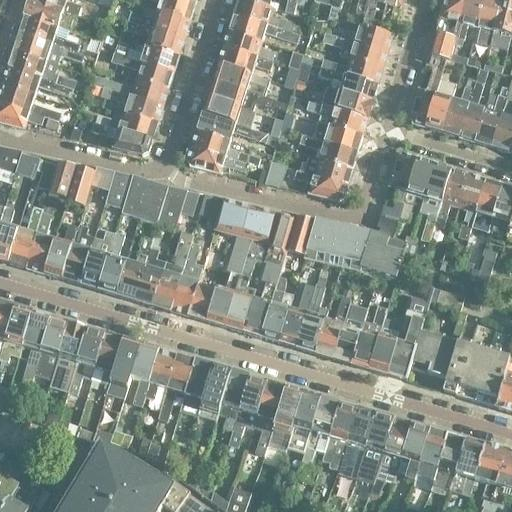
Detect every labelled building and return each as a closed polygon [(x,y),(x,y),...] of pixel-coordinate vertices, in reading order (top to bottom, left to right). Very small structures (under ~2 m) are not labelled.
[(67,0),(31,0),(31,1),(75,16),(78,17),(81,9),(67,4),(67,0)] [(145,0),(160,4),(157,13),(190,24),(195,7),(173,0),(145,0)] [(240,0),(235,17),(268,28),(291,35),(294,27),(271,19),(274,10),(240,0)] [(288,0),(285,13),(295,16),(298,0),(288,0)] [(314,0),(313,4),(332,9),(334,0),(314,0)] [(334,0),(332,9),(329,20),(338,21),(340,11),(342,0),(334,0)] [(355,0),(360,1),(356,16),(365,19),(369,3),(369,0),(355,0)] [(369,0),(369,3),(365,19),(362,28),(379,33),(380,25),(372,22),(375,14),(383,16),(385,7),(386,0),(369,0)] [(386,0),(385,7),(379,33),(386,36),(393,37),(395,30),(389,28),(395,10),(401,11),(404,0),(386,0)] [(446,0),(440,20),(441,21),(436,35),(441,35),(455,39),(459,25),(464,0),(446,0)] [(464,0),(459,25),(455,39),(464,41),(468,27),(476,29),(483,0),(464,0)] [(483,0),(476,29),(473,44),(490,48),(493,33),(500,0),(483,0)] [(511,2),(502,0),(500,0),(493,33),(490,48),(499,50),(503,36),(511,38),(511,36),(511,2)] [(31,1),(25,19),(69,34),(75,16),(31,1)] [(137,26),(151,31),(184,42),(190,24),(157,13),(154,22),(144,18),(127,14),(126,17),(122,16),(121,21),(137,26)] [(235,17),(229,34),(263,44),(266,36),(296,46),(299,38),(268,28),(235,17)] [(25,19),(19,37),(52,48),(78,54),(80,46),(66,42),(69,34),(25,19)] [(312,31),(320,32),(323,21),(315,19),(312,31)] [(149,39),(146,48),(178,59),(184,42),(151,31),(137,26),(121,21),(118,30),(134,34),(149,39)] [(340,39),(354,44),(388,54),(393,37),(386,36),(359,27),(357,36),(347,32),(345,37),(341,35),(340,39)] [(229,34),(224,50),(257,61),(285,70),(288,60),(261,51),(263,44),(229,34)] [(339,56),(350,60),(383,70),(388,54),(354,44),(324,35),(322,44),(341,50),(339,56)] [(429,57),(447,61),(450,62),(456,39),(441,35),(436,35),(429,57)] [(19,37),(14,53),(47,64),(58,67),(61,59),(82,66),(85,57),(78,54),(52,48),(19,37)] [(113,56),(140,65),(173,76),(178,59),(146,48),(143,56),(116,47),(113,56)] [(224,50),(219,67),(252,78),(255,69),(270,74),(272,66),(257,61),(224,50)] [(47,64),(14,53),(8,71),(41,82),(62,88),(64,84),(65,79),(55,76),(58,67),(47,64)] [(293,54),(289,69),(300,72),(304,57),(293,54)] [(138,73),(135,82),(168,92),(173,76),(140,65),(113,56),(111,65),(138,73)] [(419,91),(410,120),(414,127),(427,130),(437,96),(444,72),(447,61),(429,57),(425,70),(434,72),(427,93),(419,91)] [(479,68),(482,61),(471,58),(469,65),(479,68)] [(321,69),(345,77),(378,87),(383,70),(350,60),(347,69),(323,62),(321,69)] [(504,67),(486,62),(484,70),(501,75),(504,67)] [(312,66),(304,64),(299,81),(308,83),(312,66)] [(219,67),(213,85),(257,99),(264,101),(268,91),(250,85),(252,78),(219,67)] [(288,69),(283,88),(295,91),(300,72),(288,69)] [(329,91),(340,94),(373,103),(378,87),(345,77),(321,69),(318,79),(331,83),(329,91)] [(41,82),(8,71),(2,87),(36,98),(39,89),(70,100),(72,92),(63,88),(62,88),(41,82)] [(479,71),(459,140),(477,145),(487,111),(477,108),(488,73),(479,71)] [(437,96),(427,130),(443,135),(453,101),(444,98),(451,75),(444,72),(437,96)] [(88,85),(129,99),(162,110),(168,92),(135,82),(132,89),(92,76),(88,85)] [(453,101),(443,135),(459,140),(475,82),(468,80),(461,103),(453,101)] [(304,94),(307,86),(298,83),(296,91),(304,94)] [(213,85),(208,101),(241,112),(251,115),(257,99),(246,96),(213,85)] [(511,146),(511,86),(503,116),(494,150),(510,154),(511,146)] [(2,87),(0,94),(0,106),(30,116),(44,120),(48,121),(59,124),(61,116),(33,106),(36,98),(2,87)] [(487,111),(477,145),(494,150),(503,116),(510,92),(502,89),(499,98),(498,97),(493,113),(487,111)] [(126,107),(124,116),(157,127),(162,110),(129,99),(103,90),(100,99),(126,107)] [(323,108),(334,112),(367,122),(373,103),(340,94),(329,91),(323,108)] [(85,94),(83,103),(91,105),(93,96),(85,94)] [(208,101),(203,116),(236,126),(251,131),(255,117),(241,112),(208,101)] [(332,120),(329,128),(362,139),(367,122),(334,112),(323,108),(309,103),(306,113),(332,120)] [(30,116),(0,106),(0,125),(25,131),(28,123),(41,128),(44,120),(30,116)] [(295,117),(287,115),(283,131),(290,133),(295,117)] [(95,125),(118,133),(152,143),(157,127),(124,116),(121,124),(98,116),(95,125)] [(203,116),(198,133),(231,144),(233,135),(265,146),(269,138),(251,131),(236,126),(203,116)] [(59,124),(48,121),(45,129),(58,133),(60,125),(59,124)] [(274,121),(269,138),(277,141),(283,124),(274,121)] [(115,141),(112,151),(143,158),(149,154),(148,154),(152,143),(118,133),(95,125),(92,134),(115,141)] [(303,138),(324,144),(357,155),(362,139),(329,128),(327,136),(306,129),(303,138)] [(73,130),(69,140),(78,143),(81,133),(73,130)] [(290,133),(283,131),(280,140),(288,142),(290,133)] [(231,144),(198,133),(192,151),(256,170),(259,161),(228,151),(231,144)] [(277,141),(269,138),(265,146),(274,149),(277,141)] [(321,154),(319,161),(352,172),(357,155),(324,144),(303,138),(300,147),(321,154)] [(22,153),(4,150),(0,163),(0,170),(15,176),(21,157),(22,153)] [(192,151),(188,163),(192,170),(192,169),(221,176),(223,168),(245,175),(247,167),(192,151)] [(21,157),(15,176),(33,181),(35,177),(40,160),(21,157)] [(40,160),(35,177),(52,183),(58,163),(59,163),(59,161),(41,157),(40,160)] [(398,162),(389,189),(394,191),(393,191),(398,192),(406,195),(416,161),(405,158),(404,157),(397,161),(398,162)] [(299,173),(314,178),(347,189),(352,172),(319,161),(310,158),(307,166),(302,165),(299,173)] [(406,195),(415,198),(424,200),(433,167),(427,165),(416,161),(406,195)] [(58,163),(52,183),(48,195),(66,200),(76,169),(59,164),(59,163),(58,163)] [(267,180),(265,186),(278,189),(284,168),(271,164),(267,180)] [(433,167),(424,200),(432,203),(420,242),(430,245),(434,228),(441,205),(451,172),(433,167)] [(76,169),(66,200),(66,203),(84,208),(91,188),(95,174),(76,169)] [(95,174),(91,188),(108,193),(113,173),(96,169),(95,174)] [(258,185),(265,186),(267,180),(268,174),(261,172),(258,185)] [(451,172),(441,205),(434,228),(443,230),(450,208),(459,211),(469,178),(451,172)] [(113,173),(108,193),(104,206),(123,212),(132,178),(113,173)] [(311,189),(309,197),(337,203),(338,203),(344,199),(347,189),(314,178),(296,173),(294,181),(311,187),(310,189),(311,189)] [(132,178),(123,212),(122,216),(156,227),(168,189),(132,178)] [(469,178),(459,211),(467,213),(458,239),(467,242),(476,216),(485,182),(469,178)] [(485,182),(476,216),(470,235),(479,237),(482,228),(481,228),(484,218),(492,221),(503,188),(485,182)] [(511,190),(503,188),(492,221),(488,232),(507,238),(511,225),(511,221),(511,190)] [(156,227),(153,239),(171,244),(181,215),(187,193),(170,189),(168,189),(156,227)] [(380,230),(378,236),(389,239),(389,240),(407,245),(408,239),(394,235),(399,221),(408,223),(415,198),(406,195),(398,192),(392,210),(389,209),(383,208),(377,229),(380,230)] [(187,193),(181,215),(192,218),(193,215),(199,196),(187,193)] [(199,196),(193,215),(217,221),(223,202),(199,196)] [(223,202),(217,221),(214,233),(232,238),(242,206),(223,202)] [(52,218),(54,208),(45,205),(43,212),(42,215),(44,215),(52,218)] [(232,238),(221,273),(240,278),(251,240),(269,245),(278,214),(242,206),(232,238)] [(6,209),(0,230),(0,262),(9,266),(19,231),(10,228),(14,212),(6,209)] [(19,231),(9,266),(28,271),(38,236),(44,215),(42,215),(43,212),(34,209),(26,233),(19,231)] [(296,218),(278,214),(269,245),(255,294),(264,297),(263,302),(272,305),(279,279),(286,253),(296,218)] [(38,236),(28,271),(46,277),(55,241),(46,238),(52,218),(44,215),(38,236)] [(286,253),(287,253),(305,258),(315,223),(296,218),(286,253)] [(315,223),(305,258),(304,261),(360,274),(361,270),(370,235),(315,223)] [(58,232),(55,241),(46,277),(62,282),(72,246),(78,229),(68,226),(66,234),(58,232)] [(72,246),(62,282),(82,287),(91,252),(95,240),(86,237),(88,231),(78,227),(72,246)] [(91,252),(82,287),(98,292),(108,257),(114,236),(106,234),(103,242),(95,240),(91,252)] [(108,257),(98,292),(118,298),(128,263),(118,260),(125,237),(115,234),(108,257)] [(164,273),(153,309),(171,314),(181,279),(193,238),(181,234),(174,260),(176,261),(171,276),(164,273)] [(370,235),(361,270),(396,281),(404,255),(407,245),(389,240),(389,239),(378,236),(378,237),(370,235)] [(128,263),(118,298),(136,303),(146,268),(153,244),(143,241),(135,265),(128,263)] [(404,255),(401,265),(419,271),(420,265),(424,250),(407,245),(404,255)] [(181,279),(171,314),(189,319),(199,284),(203,268),(194,266),(199,249),(191,247),(181,279)] [(146,268),(136,303),(153,309),(164,273),(163,273),(166,265),(156,262),(159,253),(151,250),(146,268)] [(199,284),(189,319),(207,324),(217,289),(209,287),(219,254),(208,250),(199,284)] [(496,255),(484,251),(482,258),(494,262),(496,255)] [(483,261),(476,282),(470,304),(469,308),(480,311),(494,262),(489,261),(484,259),(484,262),(483,261)] [(474,265),(461,262),(457,276),(470,280),(474,265)] [(236,295),(226,330),(243,335),(254,300),(255,294),(256,292),(248,290),(251,280),(242,277),(236,295)] [(272,305),(261,341),(280,346),(290,310),(294,298),(284,295),(286,281),(279,279),(272,305)] [(318,280),(316,287),(323,289),(326,282),(318,280)] [(290,310),(280,346),(298,352),(309,316),(307,315),(315,289),(305,286),(297,312),(290,310)] [(309,316),(298,352),(315,357),(326,321),(328,313),(319,310),(325,290),(323,289),(316,287),(307,315),(309,316)] [(226,330),(236,295),(217,289),(207,324),(226,330)] [(342,298),(351,301),(353,293),(344,290),(342,298)] [(460,314),(464,300),(439,293),(429,290),(426,302),(428,303),(428,304),(460,314)] [(426,302),(411,298),(407,312),(424,317),(428,304),(428,303),(426,302)] [(326,321),(315,357),(334,362),(344,327),(351,302),(342,299),(334,324),(326,321)] [(254,300),(243,335),(261,341),(272,305),(263,302),(254,300)] [(344,327),(334,362),(351,367),(352,367),(362,332),(364,323),(356,321),(360,304),(351,302),(344,327)] [(0,304),(0,357),(5,343),(16,310),(0,304)] [(362,332),(352,367),(369,372),(379,337),(387,312),(377,308),(372,326),(364,323),(362,332)] [(16,310),(5,343),(0,357),(0,362),(7,364),(14,346),(23,348),(34,315),(16,310)] [(34,315),(23,348),(32,351),(21,386),(30,389),(41,354),(51,320),(34,315)] [(465,317),(458,315),(452,335),(458,337),(465,317)] [(51,320),(41,354),(34,378),(52,383),(59,359),(70,326),(51,320)] [(397,343),(387,378),(406,383),(406,382),(409,372),(424,323),(412,320),(405,345),(397,343)] [(379,337),(369,372),(387,378),(397,343),(402,326),(384,321),(379,337)] [(70,326),(59,359),(68,362),(59,388),(69,391),(77,364),(88,331),(70,326)] [(88,331),(77,364),(69,391),(73,392),(78,379),(91,383),(95,370),(105,336),(88,331)] [(421,333),(409,372),(406,382),(444,394),(459,345),(459,344),(421,333)] [(105,336),(95,370),(91,383),(105,387),(104,391),(108,392),(113,375),(124,342),(105,336)] [(124,342),(113,375),(107,395),(115,397),(119,386),(129,389),(132,381),(142,347),(124,342)] [(444,394),(455,397),(476,403),(490,355),(459,345),(444,394)] [(142,347),(132,381),(140,383),(133,406),(142,409),(150,386),(160,353),(142,347)] [(160,353),(150,386),(145,400),(150,402),(148,409),(151,412),(160,415),(167,391),(177,358),(160,353)] [(510,361),(490,355),(476,403),(497,409),(499,401),(498,401),(508,367),(510,361)] [(177,358),(167,391),(158,422),(167,425),(177,394),(186,397),(196,363),(177,358)] [(199,417),(214,369),(196,363),(186,397),(181,412),(199,417)] [(499,401),(497,409),(497,410),(511,414),(511,367),(508,367),(498,401),(499,401)] [(232,374),(214,369),(199,419),(217,424),(222,407),(232,374)] [(232,374),(222,407),(219,417),(227,420),(223,431),(233,434),(240,413),(250,379),(232,374)] [(250,379),(240,413),(233,434),(228,448),(237,451),(249,415),(258,418),(268,385),(250,379)] [(268,385),(258,418),(253,431),(262,434),(255,456),(264,459),(271,435),(275,423),(285,390),(268,385)] [(285,390),(275,423),(271,435),(280,437),(284,426),(293,428),(304,395),(285,390)] [(304,395),(293,428),(290,437),(300,441),(295,457),(303,459),(312,434),(322,400),(304,395)] [(322,400),(312,434),(301,464),(311,467),(321,437),(330,439),(340,406),(322,400)] [(24,408),(6,401),(6,402),(2,412),(21,418),(24,408)] [(340,406),(330,439),(322,465),(330,467),(329,470),(338,473),(348,445),(359,411),(340,406)] [(359,411),(348,445),(344,456),(352,459),(354,454),(363,457),(366,450),(376,416),(359,411)] [(376,416),(366,450),(360,466),(370,468),(379,471),(384,456),(394,422),(376,416)] [(56,430),(59,421),(49,417),(46,426),(56,430)] [(56,431),(62,433),(74,437),(78,428),(65,423),(59,422),(56,431)] [(394,422),(384,456),(378,478),(394,483),(401,461),(412,427),(394,422)] [(412,427),(401,461),(397,474),(406,477),(405,480),(415,483),(420,467),(430,432),(412,427)] [(95,435),(80,431),(77,439),(92,444),(95,435)] [(430,432),(420,467),(415,483),(432,489),(437,471),(447,437),(430,432)] [(133,439),(115,434),(111,447),(128,453),(133,439)] [(447,437),(437,471),(432,489),(450,494),(455,477),(466,443),(447,437)] [(111,442),(98,438),(96,446),(99,447),(109,450),(111,442)] [(277,450),(281,441),(271,438),(268,447),(277,450)] [(146,460),(151,444),(142,441),(137,457),(146,460)] [(466,443),(455,477),(451,491),(460,495),(464,487),(465,480),(474,482),(484,448),(466,443)] [(161,450),(151,446),(146,460),(156,463),(161,450)] [(174,489),(171,488),(101,448),(62,511),(160,511),(163,509),(174,489)] [(484,448),(474,482),(486,486),(480,509),(483,511),(484,510),(488,511),(491,511),(492,509),(494,503),(492,502),(496,488),(505,455),(484,448)] [(511,456),(505,455),(496,488),(492,502),(501,504),(503,496),(511,499),(511,456)] [(373,486),(378,471),(379,471),(370,468),(366,483),(373,486)] [(179,483),(181,475),(182,471),(175,469),(172,479),(179,483)] [(49,480),(42,475),(41,475),(34,487),(42,491),(49,480)] [(195,494),(199,481),(181,475),(179,483),(195,494)] [(0,511),(3,511),(11,500),(19,486),(12,482),(5,492),(0,488),(0,511)] [(211,511),(190,497),(190,496),(174,484),(171,488),(174,489),(163,509),(167,511),(211,511)] [(11,500),(3,511),(29,511),(30,511),(37,500),(17,489),(11,500)] [(247,511),(252,497),(235,491),(228,511),(247,511)] [(227,511),(230,506),(221,502),(218,509),(225,511),(227,511)]
